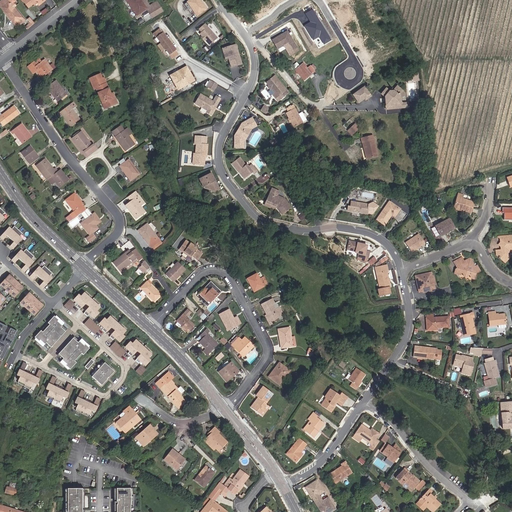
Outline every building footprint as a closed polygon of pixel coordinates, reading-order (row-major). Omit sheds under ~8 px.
[(14,2),(16,0),(1,0),(0,1),(0,4),(2,7),(3,6),(8,12),(7,13),(17,26),(22,23),(25,20),(15,7),(12,4),(14,2)] [(136,10),(137,12),(146,8),(140,0),(128,0),(131,3),(130,4),(135,11),(136,10)] [(198,15),(207,9),(202,1),(201,2),(199,0),(189,0),(188,2),(194,11),(198,15)] [(189,10),(191,13),(194,11),(188,2),(185,4),(188,8),(187,9),(188,11),(189,10)] [(158,4),(151,9),(151,10),(154,14),(155,16),(163,11),(158,4)] [(312,10),(305,14),(310,22),(304,26),(313,41),(318,38),(323,46),(331,41),(312,10)] [(211,44),(219,37),(207,23),(201,29),(203,32),(201,34),(204,36),(206,39),(211,44)] [(172,59),(179,54),(161,29),(154,34),(157,38),(161,43),(161,44),(165,50),(166,49),(170,55),(172,59)] [(290,55),(298,50),(287,31),(281,35),(281,36),(280,37),(279,36),(272,40),(277,49),(282,46),(284,46),(286,49),(290,55)] [(242,64),(236,44),(226,47),(229,58),(232,67),(242,64)] [(35,60),(28,66),(33,74),(37,71),(42,78),(46,75),(48,77),(52,74),(51,71),(49,72),(41,62),(38,64),(35,60)] [(296,69),(305,79),(314,71),(310,66),(307,68),(303,63),(296,69)] [(195,80),(187,66),(174,74),(181,88),(195,80)] [(179,89),(181,88),(174,74),(171,75),(179,89)] [(113,99),(111,94),(107,85),(104,78),(102,79),(100,80),(98,75),(90,79),(94,89),(96,88),(104,108),(117,103),(115,98),(113,99)] [(270,85),(270,86),(272,88),(276,93),(273,95),(278,101),(284,96),(282,94),(287,89),(276,75),(267,82),(270,85)] [(67,95),(55,81),(54,82),(47,87),(58,101),(67,95)] [(213,91),(217,85),(211,81),(208,87),(213,91)] [(393,90),(389,90),(386,87),(381,93),(385,96),(387,97),(387,100),(385,101),(386,108),(409,106),(408,101),(402,102),(400,100),(398,101),(397,93),(400,93),(402,89),(397,85),(393,90)] [(365,99),(370,96),(364,87),(353,95),(358,102),(364,98),(365,99)] [(207,112),(211,114),(215,108),(214,107),(215,107),(216,106),(221,98),(217,95),(213,101),(201,94),(196,102),(208,110),(207,112)] [(73,102),(60,112),(71,126),(80,120),(72,109),(76,106),(73,102)] [(303,121),(307,119),(303,112),(299,114),(294,104),(287,108),(289,111),(286,112),(290,119),(290,118),(292,119),(292,120),(292,121),(291,121),(295,127),(303,122),(303,121)] [(19,113),(14,106),(3,114),(0,110),(0,122),(2,125),(19,113)] [(272,111),(265,106),(261,111),(266,114),(272,111)] [(244,123),(244,125),(242,124),(235,135),(235,147),(244,147),(244,140),(251,129),(257,125),(253,117),(244,123)] [(23,143),(31,137),(21,124),(11,131),(13,134),(14,132),(23,143)] [(359,129),(356,125),(348,131),(352,135),(359,129)] [(124,130),(123,131),(119,127),(113,131),(116,136),(115,137),(125,151),(134,145),(128,136),(124,130)] [(82,152),(83,151),(88,157),(97,150),(93,144),(91,145),(81,131),(72,138),(82,152)] [(372,136),(361,139),(362,143),(364,142),(368,158),(378,156),(372,136)] [(205,156),(205,154),(207,154),(208,144),(207,144),(208,138),(195,137),(195,143),(197,143),(196,153),(194,153),(193,163),(204,164),(205,156)] [(30,163),(38,157),(30,146),(22,152),(30,163)] [(58,171),(56,173),(54,170),(45,158),(36,165),(47,179),(48,179),(51,176),(55,182),(59,187),(68,180),(60,170),(58,171)] [(240,158),(233,164),(239,172),(240,171),(246,177),(254,171),(255,173),(258,171),(252,164),(250,166),(248,164),(247,165),(240,158)] [(130,181),(139,174),(129,160),(120,166),(130,181)] [(200,179),(204,187),(216,191),(220,189),(212,173),(200,179)] [(280,191),(273,187),(266,201),(277,206),(282,214),(291,207),(285,198),(278,195),(280,191)] [(140,206),(134,199),(138,195),(135,192),(128,198),(130,201),(125,205),(136,219),(145,212),(140,206)] [(74,211),(83,205),(74,194),(66,200),(74,211)] [(455,206),(463,209),(462,210),(470,212),(473,203),(462,199),(463,195),(459,194),(455,206)] [(145,202),(139,195),(138,195),(134,199),(140,206),(145,202)] [(409,210),(411,207),(406,203),(404,206),(393,198),(391,202),(390,201),(377,219),(385,225),(392,214),(395,216),(401,209),(406,213),(409,210)] [(265,205),(275,210),(277,206),(266,201),(265,205)] [(348,210),(350,210),(358,212),(359,211),(361,211),(361,212),(373,214),(379,206),(374,202),(367,204),(352,201),(351,206),(349,206),(348,210)] [(86,210),(90,216),(83,222),(86,227),(84,228),(89,234),(97,228),(95,226),(93,222),(98,218),(94,213),(93,214),(89,208),(86,210)] [(504,219),(511,219),(511,208),(503,208),(503,213),(504,213),(504,219)] [(455,228),(449,218),(435,226),(441,236),(455,228)] [(151,248),(160,241),(147,224),(138,231),(151,248)] [(22,239),(19,237),(23,234),(14,226),(11,230),(9,227),(0,236),(0,237),(3,240),(7,236),(14,242),(10,246),(13,249),(22,239)] [(406,242),(412,252),(417,249),(419,247),(426,243),(419,233),(406,242)] [(511,236),(503,236),(503,241),(506,240),(506,244),(504,245),(504,247),(501,250),(500,250),(496,251),(497,255),(499,257),(499,258),(500,258),(505,262),(508,258),(511,258),(511,253),(511,251),(511,236)] [(189,253),(188,254),(192,257),(197,260),(201,253),(197,250),(197,249),(190,244),(189,245),(185,242),(179,250),(183,253),(185,250),(189,253)] [(368,256),(365,255),(366,252),(367,246),(349,242),(348,250),(356,252),(356,253),(359,254),(358,261),(367,263),(368,256)] [(31,260),(34,257),(26,249),(23,253),(20,250),(11,260),(14,263),(18,259),(25,265),(21,269),(24,272),(33,262),(31,260)] [(138,261),(142,258),(135,249),(131,253),(137,260),(138,261)] [(131,253),(127,256),(125,254),(114,262),(120,271),(131,262),(133,264),(137,260),(131,253)] [(374,256),(368,261),(371,265),(377,261),(374,256)] [(467,263),(465,264),(465,262),(462,257),(455,261),(459,268),(460,267),(462,272),(469,274),(472,278),(475,279),(476,276),(475,275),(480,272),(476,267),(475,267),(470,259),(467,261),(467,263)] [(140,268),(145,273),(149,268),(150,267),(145,260),(144,261),(142,264),(142,265),(140,268)] [(122,274),(133,264),(131,262),(120,271),(122,274)] [(171,280),(174,276),(176,278),(185,269),(178,262),(166,275),(171,280)] [(51,279),(49,277),(52,273),(44,266),(41,269),(38,267),(29,277),(33,279),(36,275),(43,282),(39,286),(42,289),(51,279)] [(388,272),(387,266),(378,268),(379,273),(377,274),(380,289),(378,289),(379,296),(391,293),(390,288),(387,272),(388,272)] [(254,292),(263,287),(257,274),(248,279),(254,292)] [(428,274),(420,275),(416,276),(417,280),(419,288),(423,287),(424,291),(424,293),(432,291),(432,289),(431,285),(435,284),(436,284),(434,276),(433,277),(429,278),(428,274)] [(14,297),(23,288),(20,285),(19,286),(17,284),(18,283),(16,281),(15,282),(11,278),(12,277),(9,275),(0,285),(14,297)] [(160,294),(150,284),(147,281),(141,288),(154,301),(160,294)] [(211,289),(212,288),(208,284),(199,294),(203,298),(203,297),(206,299),(205,300),(209,304),(218,295),(215,291),(214,291),(211,289)] [(31,297),(31,296),(29,293),(20,303),(34,315),(43,306),(40,303),(39,304),(37,302),(38,302),(35,299),(35,300),(31,297)] [(96,311),(99,307),(92,301),(84,293),(80,297),(78,295),(74,300),(78,304),(76,306),(79,309),(85,304),(89,308),(84,313),(87,317),(87,316),(89,314),(93,318),(98,313),(96,311)] [(63,306),(69,311),(74,305),(69,300),(63,306)] [(280,306),(275,309),(272,304),(270,300),(262,305),(267,315),(270,322),(273,320),(279,317),(284,314),(280,306)] [(228,330),(237,326),(233,319),(229,310),(219,315),(228,330)] [(473,312),(460,315),(465,336),(476,333),(473,318),(474,318),(473,312)] [(449,317),(434,318),(433,313),(427,314),(427,319),(428,331),(438,330),(438,328),(450,327),(449,317)] [(506,323),(504,314),(496,315),(488,316),(489,326),(506,323)] [(188,332),(194,325),(183,315),(177,321),(188,332)] [(270,325),(274,323),(273,320),(270,322),(267,315),(265,316),(270,325)] [(58,320),(54,316),(48,323),(49,325),(42,332),(41,331),(34,337),(38,341),(39,341),(40,340),(44,344),(46,343),(50,339),(48,337),(55,330),(57,331),(60,327),(62,326),(57,321),(58,320)] [(122,335),(125,331),(110,317),(106,321),(104,319),(99,324),(104,328),(102,330),(105,333),(111,327),(115,331),(109,337),(113,340),(115,338),(119,342),(124,337),(122,335)] [(95,334),(100,328),(89,318),(83,324),(95,334)] [(51,347),(65,332),(60,327),(57,331),(55,330),(48,337),(50,339),(46,343),(51,347)] [(13,336),(16,331),(10,328),(3,343),(0,341),(0,366),(2,362),(1,361),(8,346),(10,347),(15,337),(13,336)] [(281,348),(292,346),(291,338),(289,328),(278,330),(281,348)] [(199,342),(206,348),(210,352),(218,344),(207,334),(209,332),(206,329),(201,334),(204,337),(199,342)] [(73,338),(58,354),(63,359),(67,355),(68,356),(75,349),(74,347),(77,343),(73,338)] [(232,345),(244,356),(253,347),(249,343),(248,344),(243,339),(242,341),(239,338),(232,345)] [(253,346),(245,338),(243,339),(248,344),(249,343),(253,347),(253,346)] [(147,359),(151,355),(135,341),(132,345),(130,343),(125,348),(129,352),(127,354),(131,357),(136,351),(140,355),(135,361),(138,364),(139,364),(140,362),(145,366),(149,361),(147,359)] [(81,354),(83,355),(89,348),(85,345),(83,346),(79,342),(77,343),(74,347),(75,349),(68,356),(67,355),(63,359),(62,360),(67,365),(65,366),(70,370),(76,363),(74,361),(81,354)] [(120,358),(126,352),(120,347),(115,342),(109,348),(120,358)] [(427,358),(427,357),(437,358),(437,351),(438,350),(419,347),(415,347),(414,358),(418,358),(427,359),(427,358)] [(482,353),(483,348),(471,348),(470,353),(474,354),(474,356),(480,357),(482,353)] [(221,352),(215,357),(218,361),(224,356),(221,352)] [(462,365),(464,365),(463,367),(462,372),(471,375),(473,364),(472,362),(471,361),(472,358),(463,355),(461,356),(456,355),(454,364),(460,365),(462,365)] [(85,367),(87,369),(94,362),(91,359),(85,367)] [(495,378),(499,377),(495,365),(496,364),(495,360),(484,364),(489,380),(484,382),(487,389),(497,385),(495,378)] [(33,383),(36,385),(42,372),(38,370),(35,376),(33,374),(33,373),(28,370),(27,372),(24,370),(27,364),(23,362),(17,375),(20,377),(17,383),(30,389),(33,383)] [(101,386),(107,379),(101,374),(102,373),(108,378),(114,372),(104,363),(92,377),(101,386)] [(229,377),(234,374),(235,375),(238,372),(231,363),(219,373),(227,382),(230,379),(229,377)] [(280,380),(285,373),(287,374),(290,371),(281,364),(278,367),(276,367),(273,372),(274,373),(270,378),(279,384),(282,381),(280,380)] [(135,371),(141,376),(146,370),(140,365),(135,371)] [(358,387),(357,386),(360,381),(365,374),(356,368),(348,380),(353,383),(350,386),(356,389),(358,387)] [(176,391),(177,390),(170,382),(171,380),(174,378),(169,373),(157,383),(179,408),(185,403),(179,397),(180,396),(176,391)] [(62,397),(65,399),(71,386),(67,384),(64,390),(62,388),(62,387),(57,384),(56,386),(53,384),(56,378),(52,376),(46,389),(49,391),(46,397),(59,403),(62,397)] [(177,390),(178,389),(171,380),(170,382),(177,390)] [(253,409),(260,414),(267,404),(265,403),(273,394),(264,387),(257,396),(258,397),(260,399),(253,409)] [(91,411),(94,412),(100,399),(96,397),(93,404),(90,402),(91,400),(85,398),(85,399),(82,398),(85,392),(81,390),(75,403),(78,405),(75,411),(88,417),(91,411)] [(336,402),(338,399),(344,402),(347,397),(341,393),(339,396),(330,390),(325,397),(327,398),(322,406),(332,412),(335,407),(334,406),(336,402)] [(253,409),(260,399),(258,397),(251,407),(253,409)] [(502,429),(511,428),(511,402),(501,404),(502,429)] [(262,416),(269,406),(267,404),(260,414),(262,416)] [(128,405),(123,410),(126,414),(131,409),(128,405)] [(135,412),(131,409),(126,414),(122,417),(116,423),(124,431),(137,418),(133,414),(135,412)] [(125,433),(140,419),(135,412),(133,414),(137,418),(124,431),(125,433)] [(314,413),(309,420),(310,421),(312,422),(306,430),(305,431),(314,438),(319,431),(318,431),(317,430),(323,422),(317,417),(318,416),(314,413)] [(310,421),(304,429),(306,430),(312,422),(310,421)] [(143,445),(150,438),(152,440),(158,434),(151,425),(137,437),(143,445)] [(379,442),(375,439),(379,434),(372,429),(370,431),(363,426),(354,437),(360,441),(362,438),(371,444),(369,447),(373,450),(374,449),(379,442)] [(212,432),(209,435),(206,439),(216,448),(219,451),(227,443),(218,433),(219,432),(214,427),(211,431),(212,432)] [(393,449),(385,444),(389,438),(385,434),(381,440),(384,443),(379,451),(388,457),(387,458),(394,463),(395,461),(397,458),(401,452),(396,445),(393,449)] [(204,440),(214,450),(216,448),(206,439),(204,440)] [(302,455),(300,453),(306,445),(299,439),(287,454),(297,462),(302,455)] [(184,460),(177,456),(179,454),(173,449),(165,460),(177,469),(184,460)] [(337,471),(335,473),(334,471),(331,474),(337,483),(353,472),(346,461),(343,464),(344,465),(337,470),(337,471)] [(204,487),(215,474),(207,467),(201,475),(200,474),(195,480),(204,487)] [(409,471),(405,468),(404,470),(411,477),(413,475),(408,471),(409,471)] [(227,488),(235,493),(237,490),(242,483),(243,484),(248,477),(240,470),(232,480),(230,478),(224,487),(227,489),(227,488)] [(413,475),(411,477),(404,470),(396,478),(403,485),(406,482),(414,489),(416,487),(419,490),(426,483),(422,480),(421,482),(413,475)] [(17,488),(18,482),(8,479),(7,486),(17,488)] [(324,491),(317,480),(313,482),(313,483),(309,486),(308,489),(310,493),(309,493),(314,501),(319,509),(320,509),(322,511),(327,511),(330,510),(331,511),(335,509),(328,497),(322,501),(320,498),(318,495),(324,491)] [(215,489),(214,489),(212,491),(218,494),(219,493),(218,492),(220,489),(221,490),(224,487),(221,484),(219,483),(215,489)] [(15,495),(17,488),(7,486),(5,493),(15,495)] [(82,511),(82,503),(85,503),(85,488),(75,489),(68,489),(68,493),(65,493),(65,507),(67,507),(66,511),(82,511)] [(131,511),(131,507),(131,496),(131,489),(114,489),(114,499),(115,499),(115,505),(114,505),(114,511),(131,511)] [(432,511),(440,504),(435,498),(433,497),(430,494),(432,492),(429,489),(419,500),(420,501),(427,507),(432,511)] [(214,500),(218,494),(212,491),(208,496),(214,500)] [(225,511),(211,500),(201,511),(225,511)] [(423,511),(427,507),(420,501),(416,505),(423,511)]
